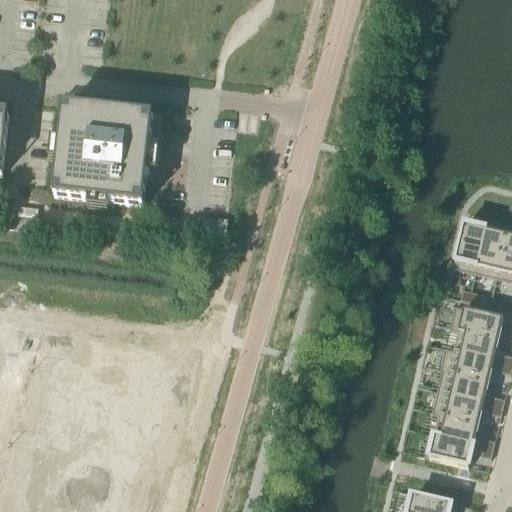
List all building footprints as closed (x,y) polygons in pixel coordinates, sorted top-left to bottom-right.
[(149,155),(149,153),(153,121),(63,111),(53,200),(142,210),(146,176),(149,176),(151,156),(149,155)] [(0,179),(2,180),(8,119),(0,118),(0,179)] [(13,221),(2,220),(1,231),(12,232),(13,221)] [(45,225),(35,224),(34,235),(44,236),(45,225)] [(455,266),(453,272),(475,278),(485,234),(463,229),(455,266)] [(485,234),(475,278),(496,283),(507,239),(485,234)] [(511,240),(507,239),(496,283),(511,286),(511,240)] [(462,294),(460,305),(468,307),(471,296),(462,294)] [(471,296),(468,307),(477,309),(480,298),(471,296)] [(511,305),(504,304),(502,314),(510,316),(511,309),(511,305)] [(455,311),(450,334),(459,336),(459,335),(499,344),(504,323),(464,313),(455,311)] [(454,355),(454,356),(494,366),(499,344),(459,335),(459,336),(454,355)] [(47,341),(44,353),(50,354),(48,374),(70,377),(74,340),(73,340),(73,343),(47,341)] [(74,340),(70,377),(91,379),(95,342),(74,340)] [(115,344),(111,381),(131,383),(135,350),(136,350),(136,347),(127,345),(127,342),(114,340),(114,344),(115,344)] [(95,342),(91,379),(111,381),(115,344),(114,344),(95,342)] [(155,352),(152,385),(172,387),(176,351),(177,351),(177,347),(164,346),(164,349),(154,348),(154,352),(155,352)] [(135,350),(131,383),(152,385),(155,352),(154,352),(136,350),(135,350)] [(176,351),(172,387),(195,390),(197,370),(204,371),(209,354),(177,351),(176,351)] [(445,353),(440,376),(442,377),(443,376),(489,387),(494,366),(454,356),(454,355),(445,353)] [(511,360),(505,359),(502,368),(511,370),(511,360)] [(511,370),(502,368),(500,376),(511,379),(511,376),(511,370)] [(442,377),(438,397),(484,408),(489,387),(443,376),(442,377)] [(26,427),(26,428),(62,438),(67,418),(48,412),(52,399),(36,395),(32,407),(35,408),(30,428),(26,427)] [(438,397),(432,419),(439,420),(439,419),(479,429),(484,408),(438,397)] [(53,399),(50,411),(58,414),(61,402),(53,399)] [(495,401),(492,410),(503,412),(505,404),(495,401)] [(80,403),(79,415),(87,416),(88,404),(80,403)] [(88,404),(87,416),(95,416),(96,404),(88,404)] [(121,407),(119,419),(127,420),(129,408),(121,407)] [(129,408),(127,420),(135,421),(136,409),(129,408)] [(492,410),(490,419),(501,421),(503,412),(492,410)] [(161,412),(158,423),(166,425),(169,414),(161,412)] [(169,414),(166,425),(173,428),(177,416),(169,414)] [(435,440),(434,440),(474,450),(479,429),(439,419),(439,420),(435,440)] [(21,446),(21,447),(56,457),(62,438),(26,428),(21,446)] [(144,440),(138,460),(173,470),(173,469),(182,437),(166,432),(162,445),(144,440)] [(89,438),(87,445),(98,449),(100,441),(89,438)] [(430,439),(425,461),(429,462),(469,472),(474,450),(434,440),(435,440),(430,439)] [(106,443),(104,451),(116,454),(118,446),(106,443)] [(485,443),(483,452),(493,454),(495,446),(485,443)] [(18,445),(14,456),(18,457),(15,465),(51,475),(56,457),(21,447),(21,446),(18,445)] [(483,452),(480,461),(491,463),(493,454),(483,452)] [(83,456),(81,464),(93,467),(95,459),(83,456)] [(138,460),(133,479),(164,488),(164,489),(167,490),(170,480),(173,481),(177,470),(173,469),(173,470),(138,460)] [(101,461),(99,469),(110,472),(112,465),(101,461)] [(81,464),(79,472),(91,475),(93,467),(81,464)] [(15,465),(10,485),(13,486),(14,485),(46,494),(51,475),(15,465)] [(99,469),(97,477),(108,480),(110,472),(99,469)] [(133,479),(127,497),(159,506),(164,489),(164,488),(133,479)] [(9,502),(8,503),(39,511),(40,511),(46,494),(14,485),(13,486),(9,502)] [(73,493),(71,501),(82,504),(84,497),(73,493)] [(127,497),(123,511),(157,511),(159,506),(127,497)] [(90,498),(88,506),(100,509),(102,502),(90,498)] [(412,499),(409,511),(450,511),(452,508),(412,499)] [(5,501),(2,511),(39,511),(8,503),(9,502),(5,501)] [(71,501),(68,509),(80,511),(82,504),(71,501)]
